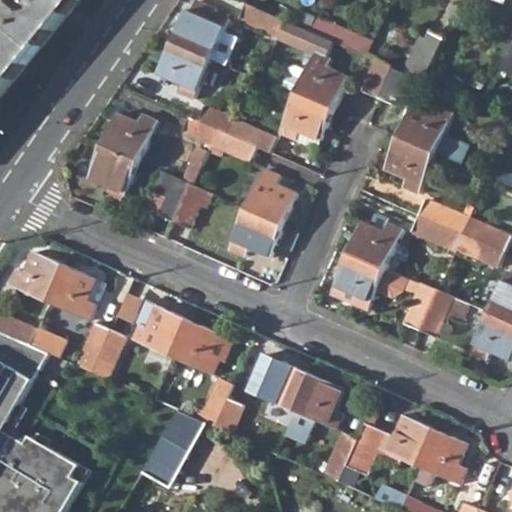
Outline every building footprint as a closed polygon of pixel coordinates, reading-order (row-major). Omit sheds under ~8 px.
[(0,101),(82,0),(14,0),(0,18),(0,101)] [(181,41),(218,59),(236,18),(221,12),(223,8),(204,0),(201,0),(197,10),(195,10),(181,41)] [(245,18),(283,35),(290,20),(252,3),(245,18)] [(314,31),(320,20),(301,11),(296,23),(314,31)] [(314,31),(369,55),(375,44),(321,17),(320,20),(314,31)] [(426,77),(447,37),(432,30),(428,38),(423,35),(406,67),(426,77)] [(184,91),(200,98),(218,59),(181,41),(166,73),(188,83),(184,91)] [(511,43),(500,67),(511,72),(511,43)] [(303,92),(340,108),(353,76),(332,67),(335,59),(319,52),(311,71),(303,92)] [(368,90),(384,98),(397,68),(381,61),(368,90)] [(287,85),(303,92),(311,71),(300,66),(295,68),(287,85)] [(384,98),(399,105),(412,75),(397,68),(384,98)] [(285,132),(323,148),(340,108),(303,92),(285,132)] [(421,97),(404,137),(443,154),(460,115),(421,97)] [(207,103),(201,119),(227,131),(235,115),(207,103)] [(260,145),(272,151),(281,131),(237,110),(235,115),(227,131),(260,145)] [(108,145),(146,162),(164,122),(149,115),(145,123),(123,113),(108,145)] [(192,132),(220,144),(227,131),(201,119),(198,118),(192,132)] [(220,144),(253,159),(260,145),(227,131),(220,144)] [(408,186),(425,194),(443,154),(404,137),(390,169),(411,179),(408,186)] [(112,194),(127,201),(146,162),(108,145),(93,175),(116,186),(112,194)] [(207,148),(190,181),(198,185),(216,152),(207,148)] [(252,209),(290,225),(303,194),(282,183),(285,176),(269,169),(252,209)] [(164,214),(179,222),(198,185),(190,181),(168,172),(159,191),(172,197),(164,214)] [(179,222),(194,230),(205,207),(211,210),(219,194),(198,185),(179,222)] [(159,191),(150,208),(164,214),(172,197),(159,191)] [(424,214),(467,233),(473,218),(474,216),(431,198),(424,214)] [(254,248),(275,257),(290,225),(252,209),(234,248),(250,256),(254,248)] [(353,253),(391,270),(409,229),(371,212),(353,253)] [(417,230),(460,249),(461,247),(467,233),(424,214),(417,230)] [(511,247),(511,234),(473,218),(467,233),(510,252),(511,247)] [(467,233),(461,247),(503,267),(510,252),(467,233)] [(14,285),(53,303),(71,265),(40,251),(30,273),(21,269),(14,285)] [(335,292),(373,310),(391,270),(353,253),(339,285),(335,292)] [(53,303),(94,320),(101,304),(93,301),(101,279),(71,265),(53,303)] [(492,314),(511,323),(511,275),(510,275),(492,314)] [(408,284),(424,292),(427,286),(411,279),(408,284)] [(442,292),(427,286),(424,292),(409,327),(424,333),(442,292)] [(452,291),(450,296),(472,305),(474,301),(452,291)] [(424,333),(439,339),(448,317),(465,325),(472,305),(450,296),(442,292),(424,333)] [(132,296),(122,316),(138,323),(147,303),(132,296)] [(137,340),(177,357),(194,320),(154,301),(137,340)] [(0,311),(0,328),(35,344),(41,329),(1,310),(0,311)] [(474,354),(491,363),(494,353),(511,360),(511,323),(492,314),(474,354)] [(177,357),(217,375),(224,361),(216,357),(225,334),(194,320),(177,357)] [(83,365),(97,372),(117,329),(101,323),(83,365)] [(35,344),(63,356),(71,339),(43,326),(41,329),(35,344)] [(97,372),(112,378),(130,336),(117,329),(97,372)] [(0,511),(69,511),(88,483),(77,477),(82,464),(33,436),(28,443),(8,428),(51,357),(0,332),(0,511)] [(229,363),(239,340),(225,334),(216,357),(224,361),(229,363)] [(263,395),(302,413),(319,375),(287,360),(276,383),(269,379),(263,395)] [(302,413),(342,431),(349,415),(340,412),(350,389),(319,375),(302,413)] [(226,378),(212,408),(203,404),(197,416),(206,421),(212,423),(222,427),(234,398),(240,384),(226,378)] [(222,427),(237,434),(249,405),(234,398),(222,427)] [(364,440),(353,467),(373,475),(382,455),(404,464),(406,458),(426,467),(442,430),(410,415),(401,437),(371,423),(364,440)] [(174,488),(212,423),(206,421),(197,416),(148,472),(174,488)] [(426,467),(466,486),(472,470),(465,467),(473,443),(442,430),(426,467)] [(331,476),(345,483),(353,467),(364,440),(350,433),(331,476)] [(382,499),(408,511),(413,499),(388,488),(382,499)] [(408,511),(410,511),(439,511),(413,499),(408,511)] [(465,511),(483,511),(484,509),(470,503),(465,511)]
